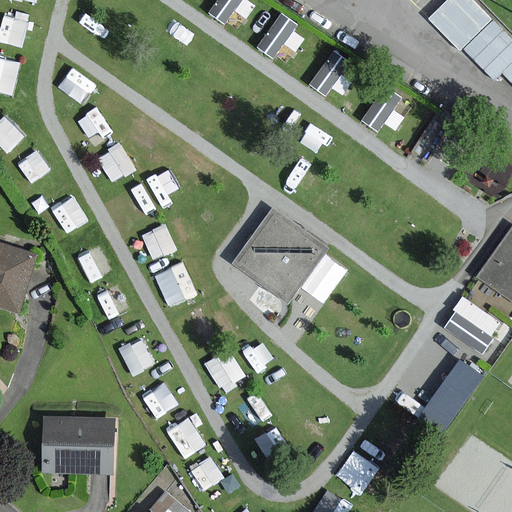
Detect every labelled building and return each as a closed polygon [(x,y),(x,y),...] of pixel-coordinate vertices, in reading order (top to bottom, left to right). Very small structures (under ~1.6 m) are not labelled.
[(228,18),(239,0),(216,0),(212,7),(228,18)] [(511,44),(468,0),(449,0),(429,20),(458,49),(461,46),(493,78),(500,71),(511,82),(511,44)] [(259,42),(275,52),(298,17),(282,7),(259,42)] [(0,33),(0,35),(23,41),(29,13),(5,8),(0,33)] [(0,86),(24,92),(31,59),(0,52),(0,86)] [(0,115),(0,138),(9,148),(36,122),(15,101),(0,115)] [(271,203),(233,261),(291,299),(330,241),(271,203)] [(511,228),(472,283),(511,310),(511,228)] [(34,255),(0,245),(0,306),(17,312),(34,255)] [(461,293),(445,327),(487,347),(503,313),(461,293)] [(446,425),(487,370),(463,353),(423,407),(446,425)] [(207,439),(192,417),(173,429),(188,452),(207,439)] [(109,423),(46,421),(45,472),(107,474),(109,423)] [(191,465),(205,486),(226,472),(211,451),(191,465)] [(184,511),(165,496),(150,511),(184,511)]
